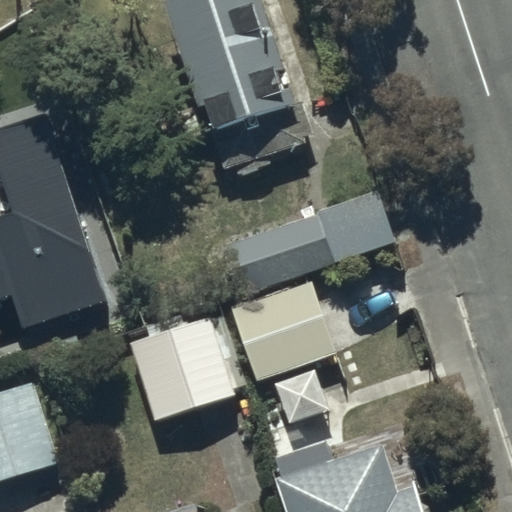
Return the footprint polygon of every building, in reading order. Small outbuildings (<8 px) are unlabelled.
[(283,0),(175,0),(229,168),(238,165),(241,173),(280,161),(277,151),(326,135),(283,0)] [(109,292),(48,104),(0,119),(0,139),(20,202),(0,208),(0,284),(10,281),(23,320),(109,292)] [(386,185),(225,239),(242,289),(403,234),(386,185)] [(278,289),(282,300),(239,313),(259,377),(342,351),(319,277),(278,289)] [(213,312),(138,336),(164,417),(239,393),(213,312)] [(41,375),(0,386),(0,482),(66,464),(41,375)] [(391,439),(321,460),(309,420),(279,429),(285,449),(280,451),(286,471),(281,473),(294,511),(432,511),(423,484),(407,489),(391,439)]
